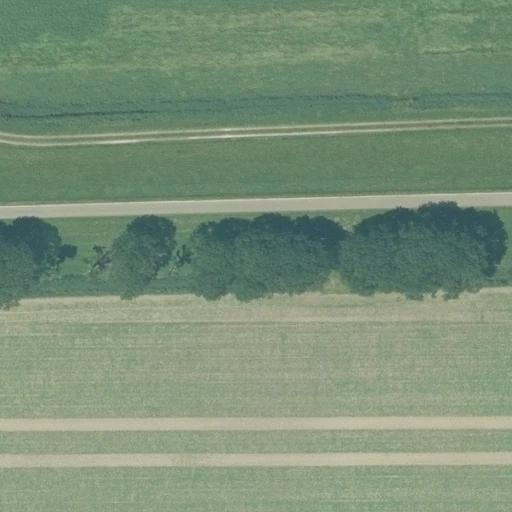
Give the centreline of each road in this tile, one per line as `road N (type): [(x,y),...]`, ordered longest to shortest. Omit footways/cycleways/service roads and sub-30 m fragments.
road 1 (track): [(0,141),(511,129)]
road 2 (unclassified): [(511,198),(0,202)]
